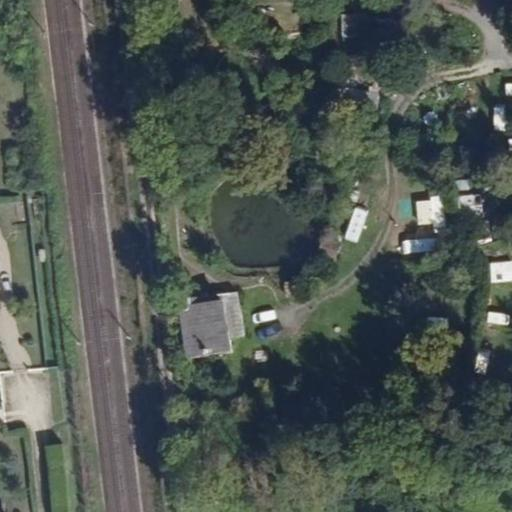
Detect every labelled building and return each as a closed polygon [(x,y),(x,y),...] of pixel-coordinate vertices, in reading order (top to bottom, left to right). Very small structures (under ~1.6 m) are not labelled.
[(461,198),(465,216),(484,212),(480,194),(461,198)] [(445,198),(416,199),(417,229),(446,228),(445,198)] [(335,260),(340,245),(323,239),(318,254),(335,260)] [(404,254),(436,252),(435,240),(403,242),(404,254)] [(511,264),(492,263),(492,281),(511,281),(511,264)] [(223,300),(182,305),(188,355),(229,351),(223,300)]
